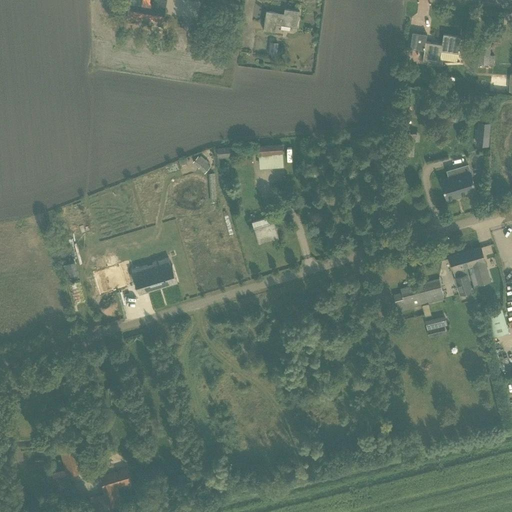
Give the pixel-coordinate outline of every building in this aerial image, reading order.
[(131,0),(129,20),(165,26),(168,0),(154,0),(154,2),(138,0),(131,0)] [(297,27),(300,11),(285,9),(284,15),(278,14),(278,12),(266,10),(263,30),(275,32),(276,24),(297,27)] [(427,34),(420,33),(412,32),(410,48),(424,50),(423,61),(440,63),(442,51),(458,53),(461,36),(443,34),(442,44),(426,42),(427,34)] [(270,42),(269,54),(277,55),(278,42),(270,42)] [(494,64),(494,54),(490,54),(491,43),(479,42),(478,63),(494,64)] [(511,45),(501,44),(497,69),(511,71),(511,45)] [(459,114),(451,113),(446,113),(445,120),(450,121),(458,122),(459,114)] [(479,122),(476,145),(488,146),(491,123),(479,122)] [(421,132),(404,132),(404,153),(414,153),(414,140),(421,140),(421,132)] [(282,144),(267,145),(266,141),(258,142),(258,145),(259,154),(283,153),(282,144)] [(232,146),(219,147),(217,147),(218,158),(235,156),(234,146),(232,146)] [(210,167),(204,161),(199,167),(198,168),(205,173),(210,167)] [(447,200),(477,191),(471,172),(441,181),(447,200)] [(259,244),(279,238),(274,221),(270,223),(268,216),(252,221),(259,244)] [(31,248),(42,245),(37,226),(26,229),(31,248)] [(473,266),(474,270),(478,285),(491,281),(485,262),(481,247),(465,252),(468,267),(473,266)] [(461,295),(471,292),(471,289),(465,268),(468,267),(465,252),(449,256),(454,272),(456,277),(461,295)] [(155,270),(135,276),(134,277),(139,294),(178,282),(172,265),(171,265),(169,257),(163,259),(163,260),(159,261),(159,260),(153,262),(153,263),(155,270)] [(63,265),(66,277),(74,275),(71,263),(63,265)] [(96,280),(101,295),(127,287),(122,272),(96,280)] [(406,309),(445,299),(439,279),(401,289),(406,309)] [(85,301),(79,281),(69,284),(75,304),(85,301)] [(511,321),(511,307),(511,305),(485,313),(490,328),(511,321)] [(443,324),(447,323),(444,314),(424,320),(429,336),(445,332),(443,324)] [(130,410),(129,401),(120,402),(121,411),(130,410)] [(65,500),(76,497),(73,486),(72,486),(68,476),(84,472),(75,440),(59,444),(64,465),(65,470),(52,473),(57,492),(62,491),(65,500)] [(92,459),(98,457),(96,449),(90,451),(92,459)] [(100,476),(105,492),(111,511),(116,511),(124,510),(117,487),(125,484),(126,488),(133,486),(128,468),(100,476)]
